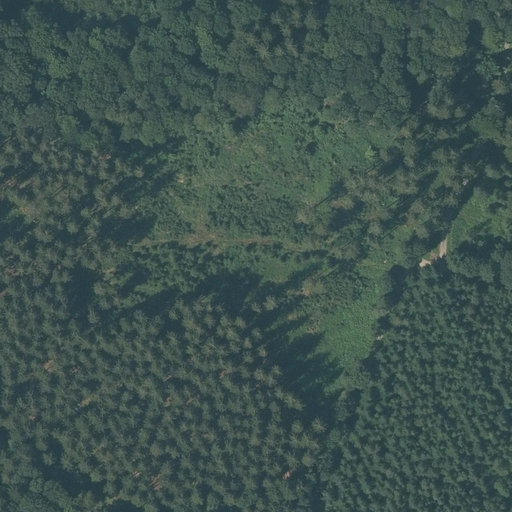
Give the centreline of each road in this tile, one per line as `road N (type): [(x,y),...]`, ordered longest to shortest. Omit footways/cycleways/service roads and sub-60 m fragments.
road 1 (track): [(511,24),(490,119),(448,214),(415,261),(511,286)]
road 2 (track): [(415,261),(310,511)]
